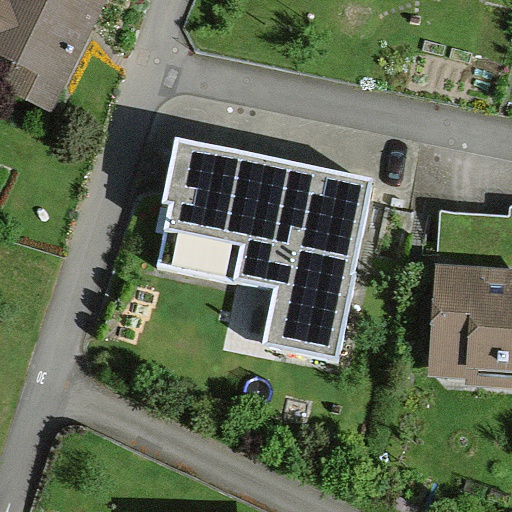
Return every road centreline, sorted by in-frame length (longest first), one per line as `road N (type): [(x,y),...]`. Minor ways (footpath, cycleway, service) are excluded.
road 1 (residential): [(149,66),(511,145)]
road 2 (residential): [(149,66),(47,389)]
road 3 (residential): [(47,389),(310,511)]
road 4 (residential): [(47,389),(3,511)]
